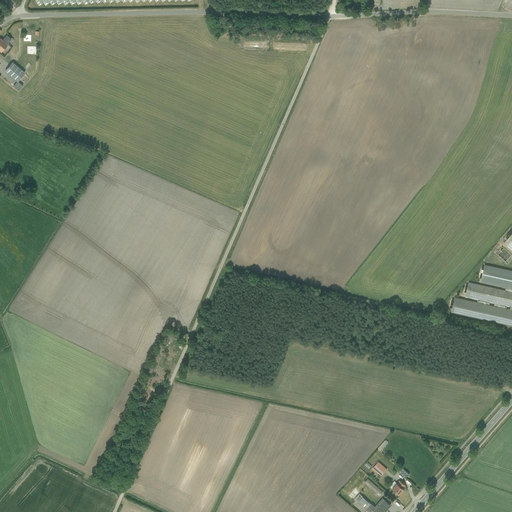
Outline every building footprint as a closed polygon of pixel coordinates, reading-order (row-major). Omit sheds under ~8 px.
[(0,52),(12,39),(6,34),(2,39),(0,37),(0,52)] [(11,63),(4,72),(19,83),(26,74),(11,63)] [(511,269),(485,263),(481,282),(511,289),(511,269)] [(511,294),(467,284),(464,297),(511,308),(511,294)] [(511,312),(453,299),(449,314),(511,328),(511,312)] [(379,461),(371,469),(380,477),(387,470),(379,461)] [(403,470),(399,474),(405,479),(408,475),(403,470)] [(368,481),(365,484),(380,497),(383,494),(368,481)] [(400,495),(404,489),(395,482),(391,488),(400,495)] [(384,511),(391,505),(383,498),(375,507),(372,504),(366,510),(368,511),(384,511)]
